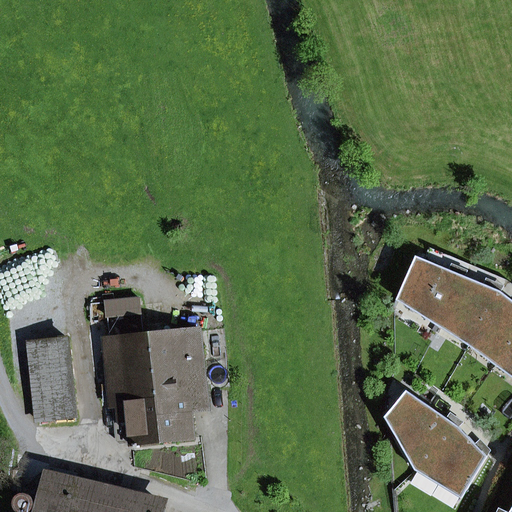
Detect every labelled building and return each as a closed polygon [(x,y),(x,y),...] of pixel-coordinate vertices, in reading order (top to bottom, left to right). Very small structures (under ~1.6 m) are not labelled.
[(398,300),(440,326),(466,276),(417,256),(398,300)] [(502,291),(466,276),(440,326),(469,345),(502,291)] [(511,344),(511,299),(502,291),(469,345),(496,365),(511,344)] [(112,316),(148,314),(146,293),(110,296),(112,316)] [(192,409),(189,385),(207,383),(202,331),(109,341),(113,385),(115,401),(115,404),(125,403),(127,421),(130,420),(133,443),(133,445),(195,439),(192,409)] [(68,340),(32,344),(40,421),(76,417),(68,340)] [(511,344),(496,365),(511,376),(511,344)] [(192,409),(209,407),(207,383),(189,385),(192,409)] [(105,402),(115,401),(113,385),(103,386),(105,402)] [(387,418),(417,471),(460,427),(408,391),(387,418)] [(119,444),(133,443),(130,420),(127,421),(125,403),(115,404),(119,444)] [(488,456),(460,427),(417,471),(463,498),(488,456)] [(162,511),(164,505),(46,477),(37,511),(162,511)]
